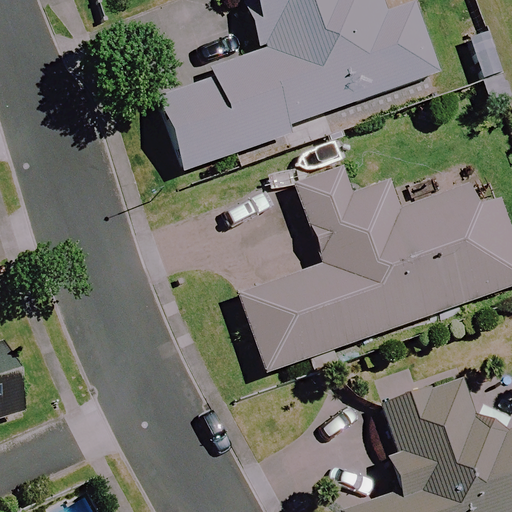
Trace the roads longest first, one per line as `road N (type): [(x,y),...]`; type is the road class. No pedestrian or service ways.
road 1 (residential): [(133,399),(3,0)]
road 2 (residential): [(0,479),(133,399)]
road 3 (residential): [(200,511),(133,399)]
